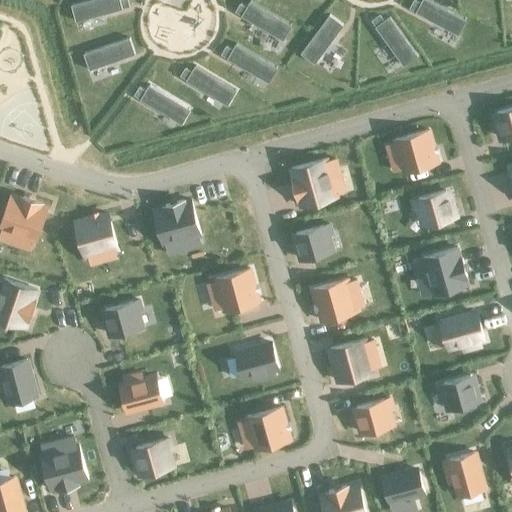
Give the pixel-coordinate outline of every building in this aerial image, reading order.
[(90,0),(70,6),(74,22),(121,9),(128,7),(126,0),(90,0)] [(412,0),(408,9),(415,13),(457,36),(465,21),(425,0),(421,0),(419,4),(412,0)] [(238,4),(233,12),(240,16),(282,41),(290,26),(249,2),(245,8),(238,4)] [(328,15),(300,54),(313,64),(342,25),(328,15)] [(377,16),(369,22),(403,67),(416,57),(388,18),(382,22),(377,16)] [(128,38),(83,54),(88,70),(134,54),(128,38)] [(225,47),(220,55),(227,60),(268,84),(276,69),(235,45),(232,51),(225,47)] [(184,68),(178,77),(185,81),(226,106),(235,92),(194,67),(191,72),(184,68)] [(138,87),(133,96),(139,100),(180,125),(189,111),(148,86),(145,91),(138,87)] [(511,104),(495,109),(502,139),(511,136),(511,104)] [(394,141),(385,143),(388,152),(396,150),(402,171),(436,162),(428,129),(393,138),(394,141)] [(292,176),(290,176),(296,199),(298,198),(300,205),(335,196),(328,169),(338,167),(335,158),(325,160),(290,169),(292,176)] [(419,196),(413,197),(416,208),(422,207),(426,223),(454,216),(447,188),(419,196)] [(9,194),(0,222),(0,239),(8,242),(10,235),(34,243),(46,207),(40,204),(40,202),(20,195),(19,197),(9,194)] [(161,207),(153,209),(162,246),(165,245),(167,253),(178,250),(176,242),(200,236),(190,199),(184,201),(184,198),(160,204),(161,207)] [(108,209),(73,218),(82,252),(86,251),(89,262),(99,259),(96,248),(117,243),(108,209)] [(322,224),(295,231),(302,259),(330,252),(325,235),(329,234),(327,223),(322,224)] [(423,259),(413,262),(415,272),(425,269),(432,294),(466,285),(465,278),(467,277),(461,255),(459,256),(457,249),(422,258),(423,259)] [(215,279),(206,282),(208,290),(217,288),(223,310),(258,300),(249,267),(214,276),(215,279)] [(0,278),(0,318),(22,326),(23,320),(26,321),(34,297),(31,297),(35,287),(1,276),(0,279),(0,278)] [(348,281),(313,290),(321,320),(355,311),(350,290),(358,288),(356,280),(348,282),(348,281)] [(132,300),(104,307),(111,335),(139,327),(135,311),(139,309),(136,299),(132,300)] [(476,309),(438,319),(446,349),(484,339),(476,309)] [(364,338),(329,347),(338,380),(372,371),(367,349),(374,347),(372,338),(364,340),(364,338)] [(270,340),(235,349),(243,379),(255,375),(257,381),(275,376),(273,371),(278,370),(270,340)] [(2,370),(0,370),(0,391),(7,390),(10,403),(35,396),(25,359),(0,365),(2,370)] [(123,382),(119,383),(126,412),(163,402),(155,373),(141,377),(139,370),(122,375),(123,382)] [(442,382),(437,383),(439,394),(444,393),(449,409),(477,402),(470,374),(442,382)] [(383,398),(354,406),(361,433),(390,425),(386,409),(390,408),(387,397),(383,398)] [(247,418),(237,420),(239,429),(249,426),(255,448),(290,439),(281,406),(246,415),(247,418)] [(65,447),(41,453),(51,489),(57,487),(57,489),(76,484),(76,482),(87,479),(77,444),(74,445),(72,435),(62,438),(65,447)] [(165,437),(130,446),(138,474),(173,465),(169,449),(173,448),(170,436),(165,437)] [(450,465),(446,466),(450,483),(455,482),(458,495),(483,488),(473,452),(449,458),(450,465)] [(417,466),(382,475),(390,505),(405,501),(408,511),(416,508),(414,499),(425,496),(417,466)] [(14,477),(0,481),(0,511),(20,511),(25,511),(14,477)] [(325,492),(322,493),(326,511),(364,511),(357,483),(348,486),(348,483),(324,489),(325,492)] [(293,511),(290,498),(255,507),(255,511),(293,511)]
